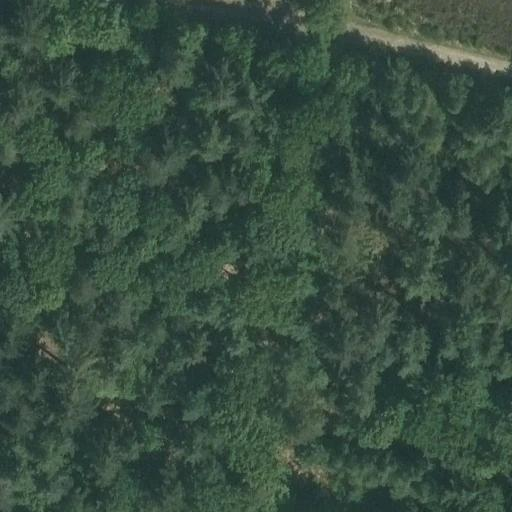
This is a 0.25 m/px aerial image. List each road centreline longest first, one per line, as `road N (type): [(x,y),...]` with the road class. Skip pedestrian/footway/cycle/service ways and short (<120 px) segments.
road 1 (track): [(333,0),(300,106),(214,511)]
road 2 (track): [(208,0),(511,71)]
